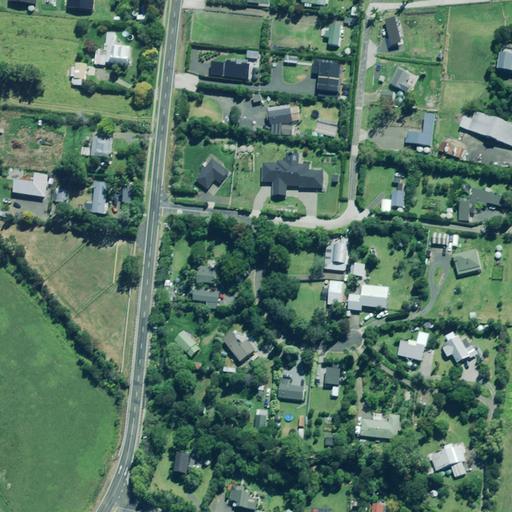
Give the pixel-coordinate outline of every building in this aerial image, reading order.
[(249,0),(249,4),(260,5),(259,7),(269,8),(270,0),(249,0)] [(303,0),(303,4),(306,5),(306,8),(313,9),(313,5),(328,7),(328,0),(303,0)] [(332,30),(323,29),(322,37),(326,37),(326,39),(331,39),(330,46),(341,47),(343,27),(332,26),(332,30)] [(113,65),(131,66),(132,50),(132,48),(117,47),(118,35),(109,34),(108,45),(106,45),(105,52),(92,51),(91,63),(107,64),(113,65)] [(511,56),(502,55),(500,72),(511,72),(511,56)] [(340,94),(342,68),(336,68),(337,63),(315,61),(314,75),(321,76),(320,92),(319,98),(339,100),(340,94)] [(77,68),(66,67),(65,78),(73,79),(72,86),(83,87),(83,81),(87,81),(88,75),(94,75),(95,71),(87,70),(87,65),(77,64),(77,68)] [(264,105),(262,97),(250,100),(252,108),(264,105)] [(272,126),(272,136),(307,139),(308,131),(283,128),(283,124),(303,122),(300,103),(269,107),(270,115),(267,115),(268,122),(270,122),(271,126),(272,126)] [(473,120),(465,117),(461,128),(470,131),(488,138),(499,142),(511,146),(511,124),(506,123),(495,119),(477,112),(473,120)] [(254,122),(241,122),(241,132),(254,133),(254,122)] [(113,140),(95,138),(92,158),(111,160),(113,140)] [(91,150),(84,148),(82,156),(90,157),(91,150)] [(280,165),(264,165),(263,184),(274,184),(274,197),(288,198),(288,187),(298,188),(298,189),(325,190),(326,172),(311,172),(311,166),(301,166),(301,156),(287,156),(287,163),(280,162),(280,165)] [(230,174),(213,160),(196,181),(208,190),(216,180),(221,184),(230,174)] [(49,178),(37,176),(36,185),(17,182),(15,194),(46,199),(49,178)] [(109,185),(96,184),(94,204),(88,204),(87,214),(107,216),(109,185)] [(405,185),(400,184),(399,193),(394,192),(393,202),(384,201),(383,213),(391,214),(392,207),(404,208),(405,192),(404,192),(405,185)] [(61,190),(55,189),(53,202),(69,204),(70,191),(61,190)] [(473,200),(460,200),(459,221),(470,222),(470,213),(476,213),(477,207),(487,209),(489,205),(508,210),(511,200),(476,191),(473,200)] [(448,235),(433,234),(432,245),(447,246),(448,235)] [(343,264),(347,265),(348,247),(345,247),(342,246),(336,246),(328,245),(326,261),(325,261),(324,270),(342,271),(343,267),(343,264)] [(504,246),(498,245),(495,258),(502,259),(504,246)] [(483,271),(478,250),(455,256),(459,276),(483,271)] [(367,267),(353,265),(352,277),(366,278),(367,267)] [(217,285),(218,268),(199,267),(198,283),(217,285)] [(344,284),(332,282),(329,306),(342,307),(344,284)] [(390,289),(364,287),(363,297),(351,296),(350,311),(363,312),(363,307),(387,310),(390,289)] [(221,294),(192,290),(191,295),(195,295),(194,304),(196,304),(208,306),(207,309),(218,311),(221,294)] [(202,349),(186,332),(176,342),(192,359),(202,349)] [(447,338),(450,342),(447,344),(449,347),(444,350),(449,358),(454,356),(459,365),(478,354),(473,346),(467,350),(460,337),(457,338),(455,333),(447,338)] [(243,345),(234,334),(224,342),(242,363),(257,351),(248,341),(243,345)] [(426,346),(411,343),(410,344),(403,343),(399,357),(422,362),(426,346)] [(202,365),(196,363),(194,370),(201,372),(202,365)] [(342,370),(328,370),(327,385),(341,386),(342,370)] [(292,381),(282,380),(280,399),(305,401),(306,388),(291,387),(292,381)] [(258,392),(256,392),(255,397),(258,398),(257,403),(263,404),(265,388),(259,387),(258,392)] [(269,412),(258,411),(256,431),(267,432),(269,412)] [(401,417),(391,416),(390,423),(359,420),(358,430),(363,430),(362,437),(399,440),(401,417)] [(336,436),(327,435),(326,446),(335,447),(336,436)] [(452,467),(456,478),(467,474),(464,464),(468,462),(461,443),(443,449),(444,454),(432,458),(437,472),(439,478),(450,474),(448,469),(452,467)] [(192,456),(179,454),(177,474),(188,476),(188,474),(202,476),(203,463),(191,462),(192,456)] [(344,482),(343,494),(351,495),(353,483),(344,482)] [(238,489),(235,484),(229,487),(233,493),(232,493),(231,502),(235,502),(234,508),(257,510),(258,500),(251,500),(252,494),(246,494),(246,489),(239,488),(238,489)] [(372,488),(372,496),(381,496),(381,488),(372,488)]
